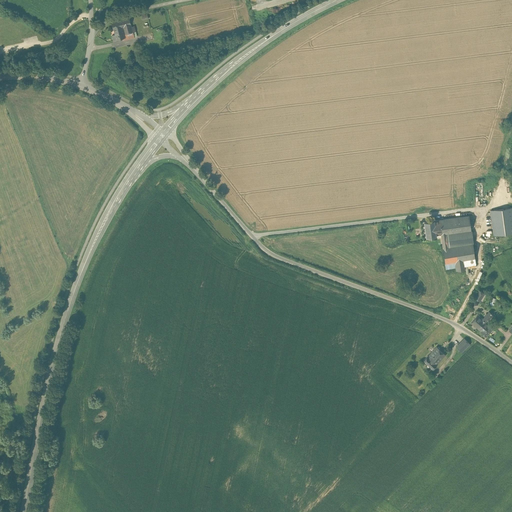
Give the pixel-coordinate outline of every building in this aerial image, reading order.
[(129,18),(121,20),(125,34),(133,31),(132,26),(129,18)] [(121,20),(112,22),(115,34),(112,35),(113,40),(123,37),(125,36),(125,34),(121,20)] [(511,207),(490,210),(494,235),(511,232),(511,207)] [(470,214),(434,219),(436,234),(441,234),(446,233),(472,229),(470,214)] [(434,219),(424,220),(426,236),(436,235),(436,234),(434,219)] [(446,233),(448,246),(473,242),(472,229),(446,233)] [(473,242),(448,246),(446,233),(441,234),(446,268),(455,267),(456,270),(465,268),(464,265),(475,263),(473,242)] [(485,293),(478,289),(474,297),(480,301),(485,293)] [(489,310),(482,317),(478,314),(471,323),(486,336),(494,327),(486,321),(493,314),(489,310)] [(469,343),(464,338),(456,346),(461,351),(469,343)] [(437,346),(428,356),(427,356),(423,360),(433,369),(437,364),(446,355),(437,346)]
